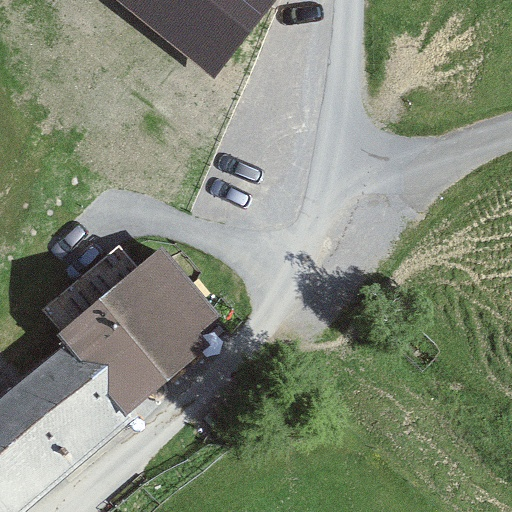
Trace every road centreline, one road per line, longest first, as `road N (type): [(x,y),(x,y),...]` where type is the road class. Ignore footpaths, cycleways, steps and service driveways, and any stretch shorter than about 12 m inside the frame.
road 1 (track): [(348,205),(299,304),(71,511)]
road 2 (unclassified): [(348,0),(348,205)]
road 3 (track): [(348,205),(511,129)]
